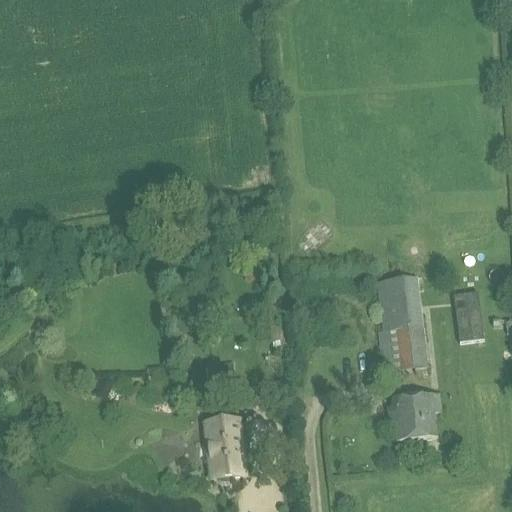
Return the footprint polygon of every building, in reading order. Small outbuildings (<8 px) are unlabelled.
[(265,270),(245,272),(246,280),(258,279),(259,282),(266,281),(265,270)] [(375,284),(381,333),(376,334),(381,376),(428,370),(417,279),(380,283),(375,284)] [(204,368),(208,399),(233,396),(232,382),(236,381),(234,365),(204,368)] [(147,383),(149,400),(179,396),(177,379),(147,383)] [(393,410),(387,411),(389,426),(395,425),(397,444),(436,440),(433,419),(443,418),(441,397),(392,402),(393,410)] [(255,416),(218,422),(227,480),(264,475),(255,416)]
